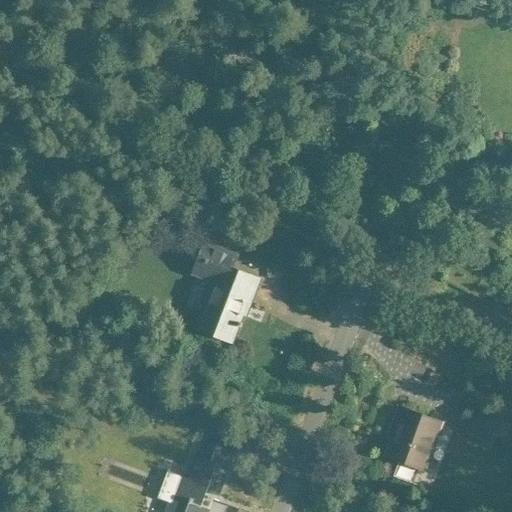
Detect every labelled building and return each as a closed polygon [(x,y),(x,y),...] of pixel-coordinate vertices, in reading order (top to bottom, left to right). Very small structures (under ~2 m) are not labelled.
[(204,311),(197,329),(214,335),(232,342),(247,305),(249,306),(259,280),(234,270),(227,267),(232,254),(239,257),(239,256),(205,243),(200,258),(218,265),(212,282),(215,283),(204,311)] [(151,422),(159,398),(140,391),(131,415),(151,422)] [(488,440),(490,437),(499,419),(470,404),(459,425),(488,440)] [(425,470),(436,439),(442,424),(399,408),(393,423),(399,425),(395,437),(393,436),(386,455),(425,470)] [(208,511),(209,509),(201,506),(207,491),(219,496),(235,452),(217,446),(211,462),(199,457),(189,484),(179,480),(180,476),(167,472),(157,499),(170,503),(166,511),(208,511)]
